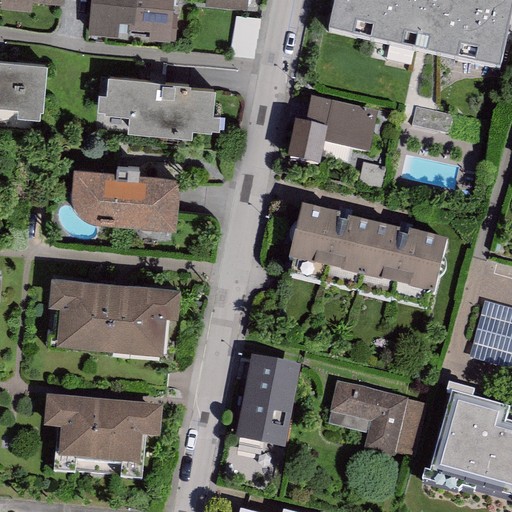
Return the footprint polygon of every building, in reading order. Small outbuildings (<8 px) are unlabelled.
[(62,0),(0,0),(0,4),(0,7),(31,10),(32,1),(63,3),(62,0)] [(173,0),(90,0),(87,33),(175,41),(177,15),(172,14),(173,0)] [(246,0),(205,0),(205,6),(246,10),(246,0)] [(511,0),(332,0),(324,35),(497,77),(511,12),(511,0)] [(260,57),(264,18),(241,16),(237,55),(260,57)] [(46,56),(0,50),(0,115),(39,120),(46,56)] [(212,84),(106,69),(98,122),(205,137),(212,84)] [(376,109),(302,96),(292,150),(366,164),(376,109)] [(171,178),(65,172),(62,225),(168,231),(171,178)] [(288,265),(359,281),(373,227),(301,210),(288,265)] [(447,244),(373,227),(359,281),(434,299),(447,244)] [(179,288),(51,277),(49,304),(60,305),(56,345),(162,354),(165,316),(176,317),(179,288)] [(511,308),(487,303),(474,358),(511,367),(511,308)] [(291,366),(252,359),(236,438),(285,448),(294,401),(284,400),(291,366)] [(408,401),(335,383),(328,413),(330,414),(327,425),(367,435),(363,451),(394,458),(395,455),(413,459),(426,407),(407,403),(408,401)] [(509,413),(451,397),(428,476),(424,475),(421,484),(459,495),(465,489),(511,502),(511,505),(511,431),(504,429),(509,413)] [(161,409),(46,400),(44,431),(56,432),(53,473),(73,475),(73,471),(120,475),(120,480),(142,482),(145,441),(159,442),(161,409)]
